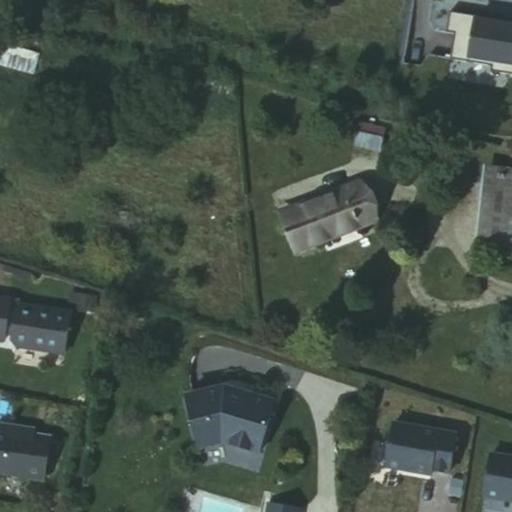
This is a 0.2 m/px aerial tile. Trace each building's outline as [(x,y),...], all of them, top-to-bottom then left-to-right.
[(448,12),(444,34),(453,35),(449,59),(490,67),(489,72),(511,75),(511,25),(475,20),(475,17),(448,12)] [(386,125),(359,119),(354,139),(383,145),(386,125)] [(382,188),(314,212),(327,250),(397,224),(382,188)] [(511,188),(498,189),(495,269),(511,269),(511,188)] [(64,352),(70,311),(17,303),(15,319),(7,318),(11,298),(0,296),(0,338),(4,339),(5,332),(13,332),(12,338),(11,344),(16,345),(64,352)] [(225,380),(187,389),(199,440),(222,435),(259,446),(274,396),(247,388),(246,392),(226,386),(225,380)] [(455,430),(393,419),(386,464),(431,471),(431,467),(449,469),(455,430)] [(0,473),(42,480),(49,438),(31,436),(9,432),(10,427),(0,425),(0,473)] [(32,430),(10,427),(9,432),(31,436),(32,430)] [(511,452),(491,449),(483,492),(511,497),(511,452)] [(496,511),(511,511),(511,503),(498,501),(496,511)] [(266,511),(298,511),(299,508),(268,503),(266,511)]
